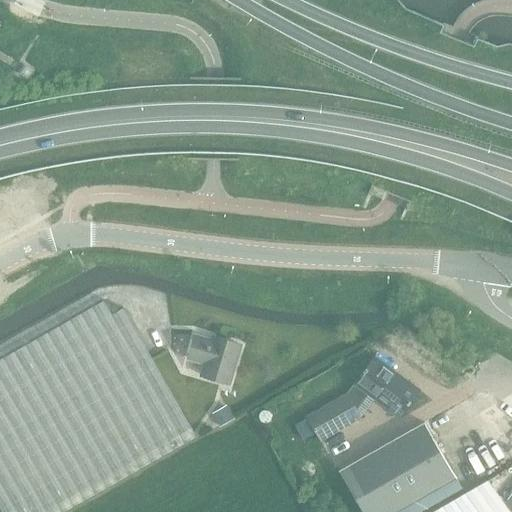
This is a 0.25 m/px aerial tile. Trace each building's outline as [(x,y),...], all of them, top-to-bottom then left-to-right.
[(103,295),(0,354),(0,509),(1,511),(65,511),(105,489),(188,441),(174,417),(105,295),(103,295)] [(193,332),(185,355),(202,360),(198,372),(227,381),(239,342),(210,333),(209,337),(193,332)] [(347,393),(346,395),(359,419),(374,399),(386,407),(397,416),(417,389),(374,358),(366,368),(354,384),(347,393)] [(305,418),(294,425),(303,440),(314,434),(319,442),(359,419),(346,395),(345,393),(304,416),(305,417),(305,418)] [(219,426),(233,419),(227,408),(213,416),(219,426)] [(364,454),(338,469),(360,511),(421,511),(463,489),(423,421),(364,454)] [(508,511),(486,482),(433,511),(508,511)]
